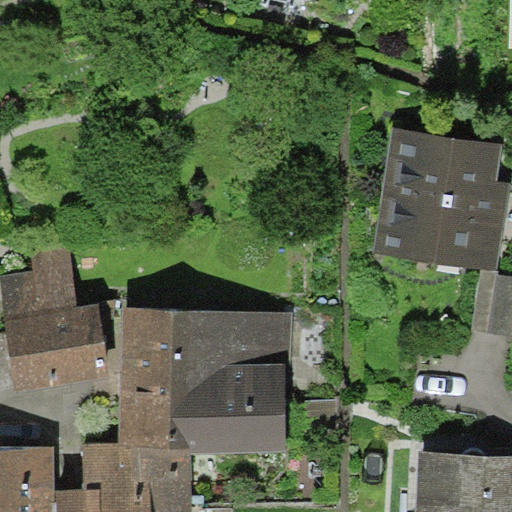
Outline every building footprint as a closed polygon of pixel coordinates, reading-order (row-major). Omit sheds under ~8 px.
[(500,134),(396,119),(377,245),(503,263),(511,198),(511,180),(493,177),(500,134)] [(67,244),(29,250),(32,271),(0,275),(0,287),(14,387),(107,374),(97,302),(76,305),(67,244)] [(125,299),(120,434),(191,437),(288,441),(293,306),(125,299)] [(88,476),(56,476),(56,511),(191,511),(191,437),(120,434),(88,437),(88,476)] [(0,511),(56,511),(56,476),(52,440),(0,441),(0,511)] [(511,511),(511,445),(420,440),(414,511),(511,511)]
